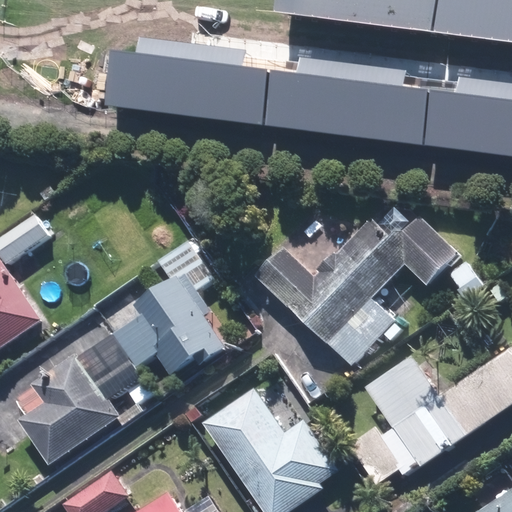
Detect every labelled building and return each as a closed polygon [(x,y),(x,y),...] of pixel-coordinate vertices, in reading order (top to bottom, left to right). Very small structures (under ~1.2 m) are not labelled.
[(181,0),(275,11),(275,0),(181,0)] [(275,0),(275,11),(432,31),(436,0),(275,0)] [(451,34),(511,41),(511,0),(436,0),(432,31),(451,34)] [(0,35),(74,45),(76,29),(0,18),(0,35)] [(511,41),(451,34),(448,53),(511,60),(511,41)] [(0,91),(104,105),(111,50),(0,36),(0,91)] [(244,60),(245,51),(138,36),(137,43),(137,45),(136,53),(243,67),(244,60)] [(264,123),(269,70),(243,67),(136,53),(111,50),(104,105),(264,123)] [(404,80),(405,71),(299,56),(297,66),(296,73),(403,87),(404,80)] [(421,145),(428,90),(403,87),(296,73),(269,70),(264,123),(421,145)] [(457,87),(455,94),(511,100),(511,83),(459,77),(457,87)] [(511,156),(511,100),(455,94),(428,90),(421,145),(511,156)] [(290,248),(261,278),(332,344),(409,262),(433,286),(464,255),(426,217),(403,240),(377,216),(320,276),(290,248)] [(40,218),(0,242),(0,246),(11,264),(53,238),(40,218)] [(0,352),(46,321),(3,258),(0,260),(0,352)] [(487,284),(471,262),(450,277),(466,299),(487,284)] [(24,422),(56,466),(128,415),(108,387),(162,355),(179,382),(237,347),(192,273),(133,309),(141,321),(85,355),(83,353),(38,385),(51,402),(24,422)] [(384,486),(406,471),(410,476),(511,408),(511,352),(446,396),(421,358),(373,389),(399,428),(388,435),(382,427),(356,446),(384,486)] [(260,388),(209,423),(269,511),(298,511),(349,478),(309,419),(290,433),(260,388)] [(115,472),(68,504),(73,511),(110,511),(132,497),(115,472)] [(191,511),(177,488),(137,511),(191,511)] [(511,511),(511,492),(481,511),(511,511)]
